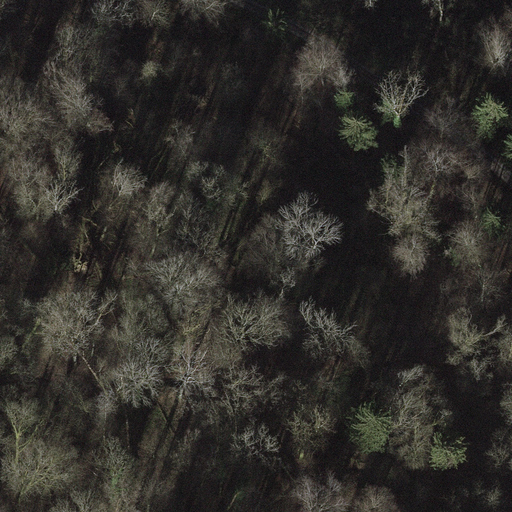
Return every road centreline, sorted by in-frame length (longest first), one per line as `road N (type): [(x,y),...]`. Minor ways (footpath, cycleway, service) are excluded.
road 1 (track): [(511,350),(408,346),(337,371),(279,379),(143,371),(62,376),(0,365)]
road 2 (track): [(511,183),(422,110),(233,0)]
